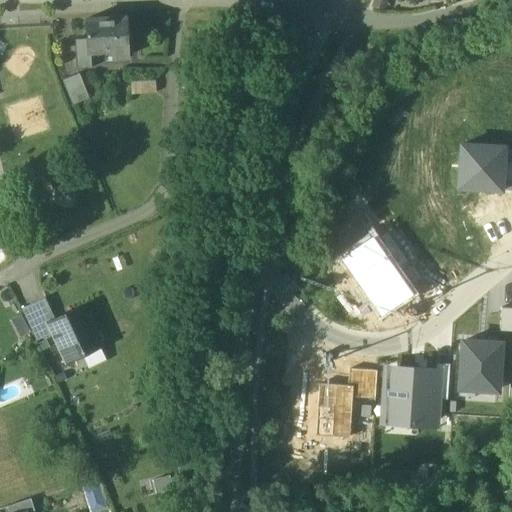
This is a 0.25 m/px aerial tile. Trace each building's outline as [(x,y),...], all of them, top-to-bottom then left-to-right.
[(125,17),(87,19),(88,39),(89,53),(91,53),(113,52),(113,58),(127,57),(125,17)] [(88,39),(75,40),(77,69),(91,68),(91,53),(89,53),(88,39)] [(79,74),(62,80),(72,105),(89,98),(79,74)] [(155,81),(131,83),(132,94),(156,93),(155,81)] [(506,190),(506,187),(508,152),(509,142),(455,139),(452,186),(506,190)] [(382,310),(413,288),(376,235),(345,256),(382,310)] [(36,342),(55,333),(68,362),(100,347),(100,346),(107,343),(100,328),(93,331),(82,308),(55,321),(45,298),(21,309),(36,342)] [(501,332),(511,332),(511,309),(502,309),(501,332)] [(28,329),(21,316),(10,321),(17,335),(28,329)] [(501,345),(463,342),(460,389),(497,391),(501,345)] [(448,400),(450,364),(439,364),(436,399),(448,400)] [(352,397),(375,399),(377,371),(349,370),(348,386),(353,386),(352,397)] [(437,375),(390,372),(386,419),(433,422),(437,375)] [(348,386),(319,385),(317,436),(350,438),(352,397),(353,386),(348,386)] [(35,511),(32,500),(9,507),(10,511),(35,511)]
